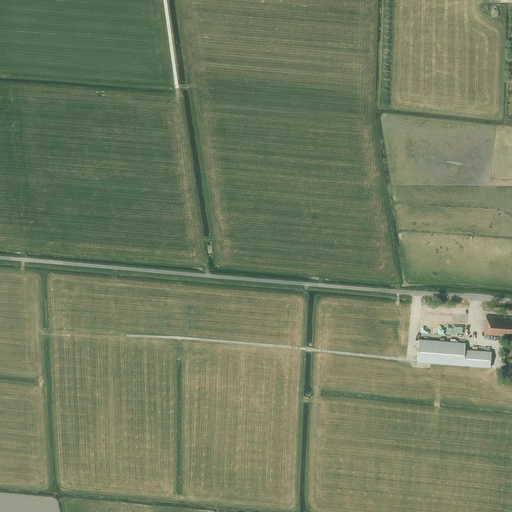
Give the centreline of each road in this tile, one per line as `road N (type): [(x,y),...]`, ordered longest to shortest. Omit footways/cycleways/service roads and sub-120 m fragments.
road 1 (unclassified): [(511,300),(0,257)]
road 2 (track): [(412,360),(126,335)]
